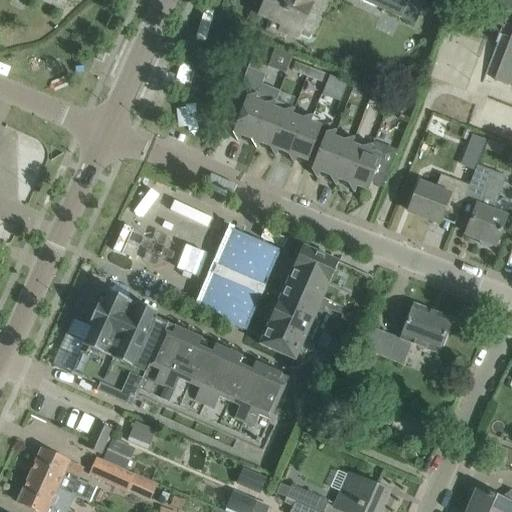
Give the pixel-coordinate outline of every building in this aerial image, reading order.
[(266,0),(259,16),(271,21),(266,31),(277,36),(279,31),(297,39),(311,7),(319,11),(323,0),(358,0),(400,19),(415,25),(425,0),(266,0)] [(511,0),(495,0),(492,8),(499,10),(493,23),(502,27),(504,24),(511,27),(511,29),(494,80),(511,87),(511,0)] [(307,77),(309,69),(295,63),(292,71),(307,77)] [(242,136),(251,140),(264,105),(275,102),(276,102),(280,92),(279,91),(278,93),(261,87),(266,75),(248,68),(229,117),(238,120),(233,133),(239,143),(240,142),(242,136)] [(309,69),(307,77),(322,83),(325,75),(309,69)] [(345,92),(348,83),(334,78),(330,86),(345,92)] [(365,99),(368,91),(354,86),(351,94),(365,99)] [(388,108),(391,100),(376,95),(373,103),(388,108)] [(403,114),(406,105),(391,100),(388,108),(403,114)] [(269,147),(283,113),(285,106),(276,102),(275,102),(264,105),(251,140),(257,150),(258,150),(261,143),(269,147)] [(288,154),(301,120),(291,116),(294,109),(285,106),(283,113),(269,147),(276,157),(277,157),(279,151),(288,154)] [(308,162),(315,143),(321,128),(310,123),(313,116),(301,119),(301,120),(288,154),(294,164),(295,164),(297,158),(308,162)] [(330,176),(343,142),(333,139),(336,132),(325,135),(319,151),(312,170),(317,179),(318,179),(321,173),(330,176)] [(481,151),(484,141),(474,137),(472,143),(474,149),(481,151)] [(362,150),(352,146),(355,139),(344,142),(343,142),(330,176),(336,187),(337,186),(339,180),(348,183),(362,150)] [(484,150),(500,156),(504,146),(488,140),(484,150)] [(382,157),(386,147),(375,143),(373,146),(362,149),(362,150),(348,183),(354,194),(355,193),(358,187),(368,191),(376,172),(382,157)] [(506,177),(477,166),(470,186),(468,191),(482,196),(477,207),(466,235),(480,240),(479,243),(482,246),(485,248),(488,248),(492,247),(493,245),(495,246),(503,227),(506,218),(505,218),(509,207),(508,202),(501,200),(498,203),(497,203),(506,177)] [(468,191),(470,186),(441,175),(436,190),(420,184),(417,194),(416,193),(409,212),(439,224),(444,211),(458,216),(468,191)] [(303,247),(299,256),(294,267),(293,270),(288,282),(291,284),(345,309),(356,314),(373,279),(303,247)] [(291,284),(288,282),(278,304),(319,322),(325,308),(342,316),(345,309),(291,284)] [(168,325),(155,319),(158,314),(137,304),(136,305),(108,292),(102,306),(99,304),(90,326),(92,327),(71,374),(105,390),(103,395),(131,407),(136,396),(168,325)] [(310,342),(319,322),(278,304),(269,324),(310,342)] [(382,332),(373,354),(403,366),(411,344),(438,355),(452,319),(415,305),(401,339),(382,332)] [(301,364),(310,342),(269,324),(260,346),(301,364)] [(289,379),(175,328),(168,325),(136,396),(263,453),(274,428),(268,425),(289,379)] [(327,350),(333,353),(338,342),(331,339),(327,350)] [(328,364),(333,353),(327,350),(322,361),(328,364)] [(349,409),(361,379),(345,372),(332,403),(349,409)] [(61,425),(83,434),(89,419),(67,410),(61,425)] [(126,443),(148,447),(152,427),(130,423),(126,443)] [(97,424),(86,449),(101,455),(112,430),(97,424)] [(102,461),(124,470),(134,449),(112,439),(102,461)] [(511,465),(511,451),(495,444),(490,457),(511,465)] [(96,489),(78,480),(83,469),(42,450),(30,477),(74,497),(89,503),(96,489)] [(124,470),(102,461),(97,459),(89,476),(127,493),(134,475),(124,470)] [(259,494),(265,479),(243,469),(236,484),(259,494)] [(342,511),(380,511),(389,493),(349,475),(334,508),(342,511)] [(66,511),(74,497),(30,477),(18,504),(36,511),(66,511)] [(142,478),(135,494),(150,501),(158,484),(142,478)] [(317,511),(323,511),(328,502),(292,485),(289,490),(281,487),(277,494),(286,498),(317,511)] [(505,502),(477,491),(468,511),(511,511),(511,490),(510,490),(505,502)] [(232,511),(251,511),(256,502),(233,492),(226,509),(232,511)] [(174,497),(171,506),(181,510),(185,501),(174,497)] [(317,511),(286,498),(283,503),(293,507),(290,511),(317,511)]
